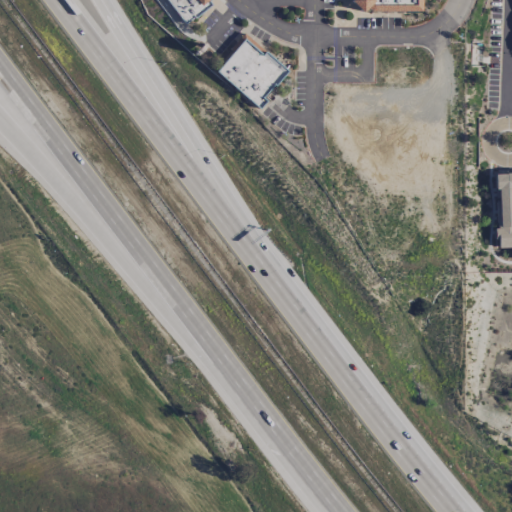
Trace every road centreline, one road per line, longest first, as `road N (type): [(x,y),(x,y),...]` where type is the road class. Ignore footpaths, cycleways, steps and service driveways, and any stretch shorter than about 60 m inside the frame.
road 1 (motorway): [(0,69),(340,511)]
road 2 (motorway): [(450,511),(394,448),(184,159)]
road 3 (motorway): [(184,159),(59,0)]
road 4 (motorway): [(184,159),(158,88),(103,0)]
road 5 (motorway): [(0,116),(121,229)]
